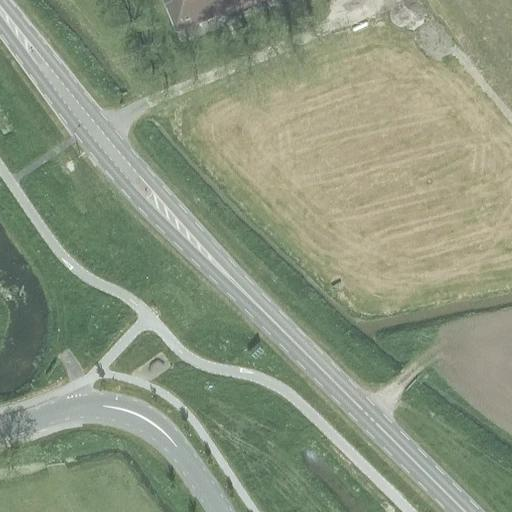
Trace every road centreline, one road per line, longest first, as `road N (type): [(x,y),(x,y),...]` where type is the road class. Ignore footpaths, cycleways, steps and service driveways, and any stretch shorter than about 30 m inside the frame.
road 1 (primary): [(466,511),(215,263)]
road 2 (primary): [(215,263),(2,0)]
road 3 (primary): [(0,26),(119,181),(189,250),(215,263)]
road 4 (tertiary): [(0,429),(77,409),(123,412),(168,441),(219,511)]
